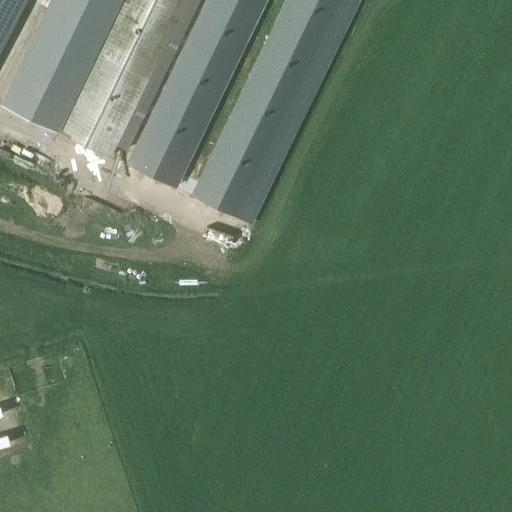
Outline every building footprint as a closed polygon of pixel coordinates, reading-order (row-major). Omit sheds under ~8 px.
[(0,0),(0,27),(14,0),(0,0)] [(56,127),(118,0),(54,0),(5,98),(56,127)] [(118,0),(56,127),(112,157),(185,0),(118,0)] [(247,0),(235,27),(234,27),(227,45),(228,45),(220,63),(239,72),(271,0),(247,0)] [(125,181),(153,193),(164,166),(178,165),(189,140),(203,138),(224,85),(223,69),(202,71),(196,85),(194,65),(190,63),(192,84),(165,87),(179,92),(181,105),(172,106),(173,115),(152,117),(125,181)] [(248,175),(263,183),(270,170),(268,169),(274,156),(266,152),(258,168),(253,166),(248,175)] [(233,199),(219,225),(238,235),(256,201),(250,198),(246,206),(233,199)]
